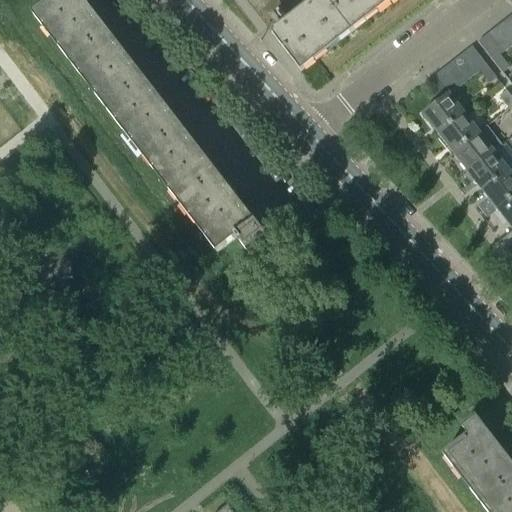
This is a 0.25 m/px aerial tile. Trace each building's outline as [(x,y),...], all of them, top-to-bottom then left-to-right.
[(52,0),(33,15),(218,255),(237,240),(247,254),(268,238),(256,224),(251,228),(210,175),(144,89),(75,0),(52,0)] [(245,0),(245,1),(252,10),(265,0),(245,0)] [(265,0),(252,10),(260,20),(280,4),(277,0),(265,0)] [(323,0),(295,23),(274,39),(302,73),(382,11),(395,0),(323,0)] [(260,20),(267,29),(288,13),(280,4),(260,20)] [(267,29),(274,39),(295,23),(288,13),(267,29)] [(511,47),(511,27),(507,21),(497,28),(511,47)] [(497,28),(488,36),(503,55),(511,47),(497,28)] [(493,62),(500,56),(503,55),(488,36),(478,43),(493,62)] [(477,74),(480,72),(487,67),(472,48),(463,55),(477,74)] [(468,82),(477,74),(463,55),(453,63),(468,82)] [(510,69),(500,56),(493,62),(503,75),(510,69)] [(453,63),(443,70),(458,89),(468,82),(453,63)] [(497,79),(487,67),(480,72),(490,85),(497,79)] [(450,95),(458,89),(443,70),(434,78),(448,96),(450,95)] [(439,104),(448,96),(434,78),(424,86),(439,104)] [(511,107),(511,99),(506,92),(500,97),(509,110),(511,107)] [(437,135),(465,114),(450,95),(448,96),(439,104),(422,117),(437,135)] [(480,133),(465,114),(437,135),(452,155),(480,133)] [(466,173),(494,152),(495,153),(502,147),(487,127),(480,133),(452,155),(466,173)] [(482,193),(510,171),(495,153),(494,152),(466,173),(482,193)] [(511,199),(511,174),(510,171),(482,193),(497,211),(511,199)] [(511,230),(511,199),(497,211),(511,230)] [(444,457),(486,511),(511,511),(511,475),(478,432),(484,427),(477,418),(462,430),(468,438),(444,457)]
